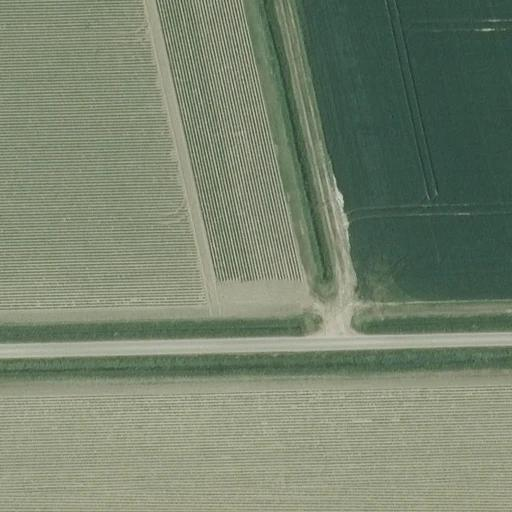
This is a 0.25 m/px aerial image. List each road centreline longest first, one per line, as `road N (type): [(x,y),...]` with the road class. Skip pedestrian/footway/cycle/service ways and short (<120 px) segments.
road 1 (unclassified): [(0,354),(511,344)]
road 2 (track): [(340,347),(341,269),(283,0)]
